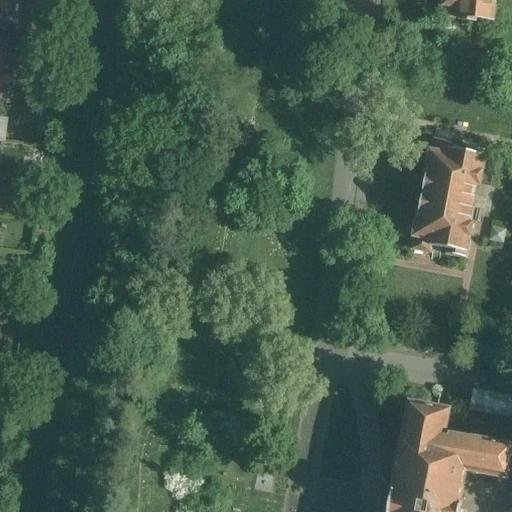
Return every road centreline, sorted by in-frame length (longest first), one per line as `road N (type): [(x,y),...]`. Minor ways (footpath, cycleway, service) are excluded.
road 1 (residential): [(367,0),(323,353)]
road 2 (residential): [(511,384),(323,353)]
road 3 (residential): [(323,353),(299,511)]
